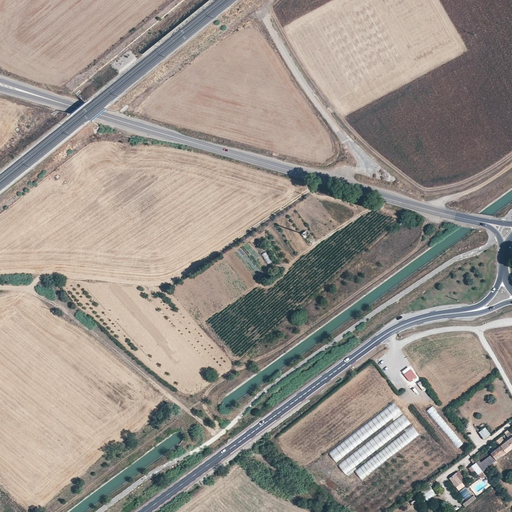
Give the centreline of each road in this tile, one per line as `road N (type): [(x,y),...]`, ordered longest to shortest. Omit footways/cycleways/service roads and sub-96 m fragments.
road 1 (tertiary): [(13,88),(446,213)]
road 2 (secondary): [(145,511),(388,332),(477,310)]
road 3 (track): [(374,168),(338,171),(168,281),(67,273),(38,277),(32,289)]
road 4 (track): [(0,285),(32,289),(68,311),(214,438),(220,425),(205,398),(237,370)]
road 5 (track): [(384,177),(312,97),(262,12)]
road 6 (track): [(388,332),(395,344),(438,329),(511,322)]
